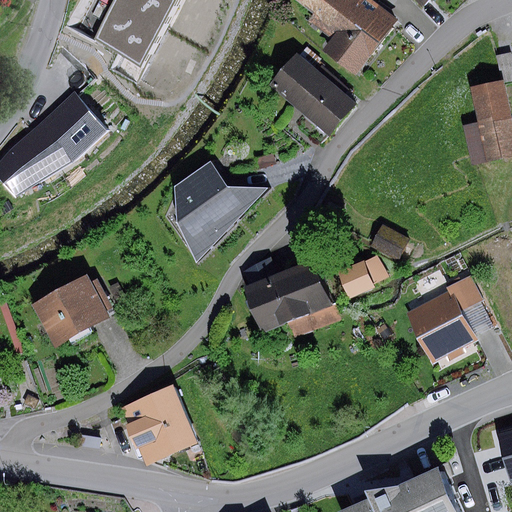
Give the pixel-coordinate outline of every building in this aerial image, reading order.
[(397,20),(369,0),(293,0),(313,15),(309,20),(330,37),(319,51),(354,77),(397,20)] [(511,61),(510,53),(495,57),(500,81),(511,78),(511,61)] [(355,103),(297,54),(272,84),(329,133),(355,103)] [(163,81),(158,96),(172,101),(178,86),(163,81)] [(511,127),(503,82),(470,88),(477,124),(463,126),(472,169),(511,161),(511,127)] [(76,87),(0,159),(0,164),(32,198),(125,133),(76,87)] [(273,155),(257,160),(260,170),(276,166),(273,155)] [(175,223),(196,264),(266,188),(225,187),(210,162),(173,187),(175,223)] [(382,224),(371,245),(398,259),(409,238),(382,224)] [(377,257),(336,272),(345,300),(373,288),(371,283),(389,278),(377,257)] [(249,285),(242,288),(261,332),(287,321),(294,337),(338,318),(312,258),(276,273),(249,285)] [(243,271),(249,285),(276,273),(270,259),(243,271)] [(101,273),(40,306),(63,348),(120,317),(117,311),(119,307),(101,273)] [(409,314),(433,363),(478,341),(473,337),(493,327),(468,278),(448,288),(450,294),(409,314)] [(7,295),(0,298),(19,355),(26,353),(7,295)] [(208,442),(184,387),(131,410),(154,465),(208,442)] [(105,438),(86,435),(84,446),(103,449),(105,438)] [(375,499),(345,511),(462,511),(444,469),(409,484),(406,485),(371,489),(375,499)]
